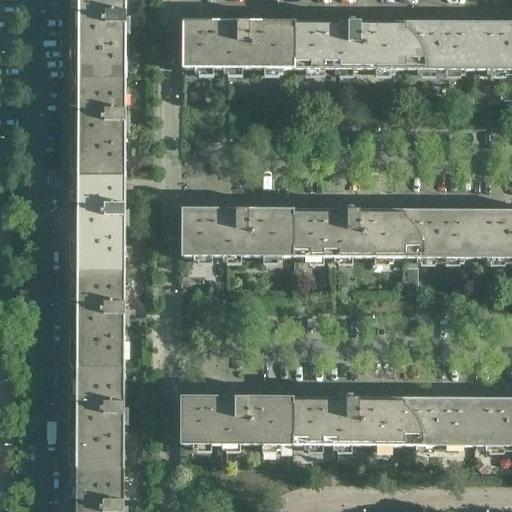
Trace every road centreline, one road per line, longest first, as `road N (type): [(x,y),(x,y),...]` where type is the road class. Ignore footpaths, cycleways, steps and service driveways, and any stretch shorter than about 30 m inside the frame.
road 1 (residential): [(44,511),(44,218),(34,152)]
road 2 (residential): [(511,165),(263,162)]
road 3 (residential): [(267,350),(511,352)]
